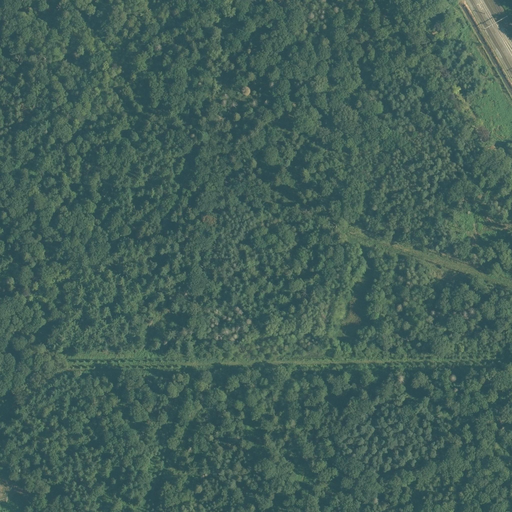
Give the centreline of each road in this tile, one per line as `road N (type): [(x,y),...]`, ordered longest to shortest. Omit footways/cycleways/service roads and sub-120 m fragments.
road 1 (track): [(0,365),(511,361)]
road 2 (track): [(420,42),(0,314)]
road 3 (track): [(150,0),(0,238)]
road 4 (track): [(316,511),(453,455),(511,363)]
road 5 (track): [(511,183),(392,0)]
road 6 (track): [(511,103),(446,0)]
